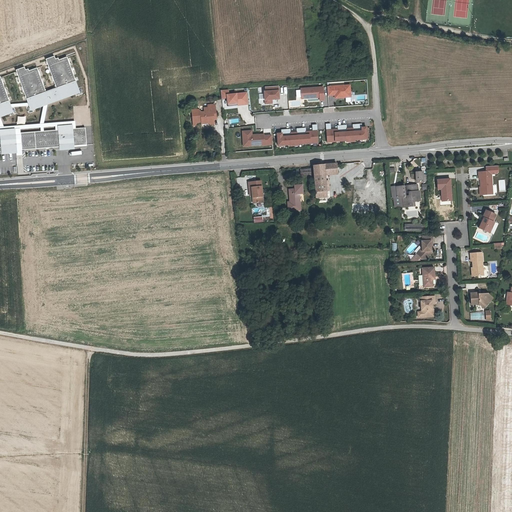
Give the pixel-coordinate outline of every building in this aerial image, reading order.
[(24,68),(16,71),(26,100),(27,100),(28,103),(29,106),(31,111),(40,107),(40,106),(46,103),(69,95),(70,96),(79,93),(75,82),(76,82),(67,58),(59,61),(56,62),(55,60),(54,57),(46,60),(56,89),(46,93),(37,69),(29,72),(26,73),(25,71),(24,68)] [(0,114),(1,114),(2,116),(11,113),(9,107),(8,104),(7,102),(8,102),(0,79),(0,114)] [(350,85),(327,87),(328,96),(335,95),(338,95),(338,98),(351,97),(350,85)] [(278,86),(265,87),(265,92),(264,92),(265,104),(272,104),(272,100),(279,99),(278,86)] [(323,87),(301,89),(302,99),(320,97),(320,100),(324,100),(323,87)] [(228,90),(220,91),(221,99),(227,98),(228,106),(234,105),(233,104),(236,104),(237,106),(244,105),(243,94),(228,95),(228,90)] [(211,125),(211,120),(211,116),(215,116),(215,106),(208,106),(208,108),(204,108),(204,112),(200,112),(200,111),(198,109),(191,109),(192,124),(194,124),(196,121),(199,121),(202,123),(206,123),(208,125),(211,125)] [(24,124),(25,117),(17,116),(16,123),(24,124)] [(0,151),(86,146),(85,129),(75,129),(75,128),(75,122),(42,124),(1,127),(0,126),(0,151)] [(330,124),(326,124),(327,142),(367,139),(366,128),(362,128),(362,124),(353,125),(353,129),(347,129),(346,125),(337,126),(338,130),(331,130),(330,124)] [(277,134),(278,146),(318,143),(317,125),(312,125),(313,132),(306,132),(306,128),(297,129),(297,133),(291,133),(290,130),(281,130),(282,134),(277,134)] [(248,132),(242,132),(243,147),(272,145),(271,136),(264,137),(264,135),(248,136),(248,132)] [(336,164),(319,165),(320,175),(324,175),(337,174),(336,164)] [(320,175),(319,165),(313,166),(316,199),(326,198),(324,175),(320,175)] [(416,183),(427,182),(426,175),(423,176),(422,172),(416,173),(416,183)] [(481,181),(482,188),(482,196),(493,195),(492,174),(480,175),(480,181),(481,181)] [(366,188),(365,178),(353,179),(354,189),(366,188)] [(442,190),(442,196),(445,196),(446,202),(453,201),(451,180),(438,181),(439,191),(442,190)] [(249,182),(249,187),(252,187),(253,198),(254,203),(263,202),(261,181),(249,182)] [(414,202),(417,201),(422,201),(422,191),(420,191),(420,185),(409,186),(410,193),(411,192),(411,196),(405,196),(402,196),(404,207),(414,206),(414,202)] [(402,196),(405,196),(405,187),(392,187),(392,198),(394,199),(394,208),(403,208),(402,196)] [(291,189),(292,201),(290,201),(291,209),(302,208),(300,193),(300,188),(298,188),(291,189)] [(370,213),(369,204),(352,204),(352,213),(370,213)] [(483,219),(484,219),(486,220),(484,223),(483,222),(479,230),(488,233),(490,229),(492,230),(495,224),(493,223),(496,216),(486,212),(483,219)] [(432,246),(434,246),(433,237),(432,237),(424,237),(420,237),(420,240),(424,240),(424,242),(423,242),(423,248),(423,252),(420,255),(424,260),(427,260),(432,254),(432,250),(432,246)] [(483,255),(472,256),(472,263),(474,264),(475,278),(485,278),(483,255)] [(434,288),(434,282),(433,279),(436,279),(435,269),(423,270),(425,289),(434,288)] [(490,301),(492,299),(489,296),(482,296),(481,297),(480,297),(480,295),(472,296),(472,307),(481,307),(487,311),(491,305),(490,301)] [(420,301),(421,304),(422,305),(423,314),(422,316),(423,321),(434,321),(434,318),(435,318),(435,314),(434,314),(434,312),(433,312),(433,307),(436,307),(436,299),(420,301)]
